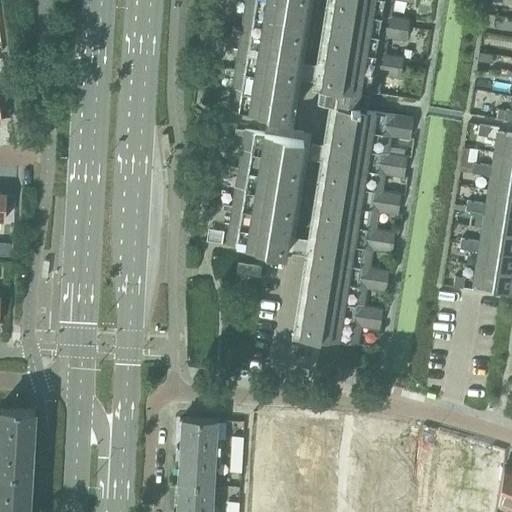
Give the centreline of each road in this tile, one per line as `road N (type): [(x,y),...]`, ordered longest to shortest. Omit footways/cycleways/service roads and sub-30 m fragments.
road 1 (secondary): [(118,500),(145,0)]
road 2 (residential): [(276,397),(317,115),(306,91),(320,0)]
road 3 (secondary): [(102,0),(80,382)]
road 4 (residential): [(148,511),(153,419),(174,391),(276,397)]
road 5 (residential): [(511,436),(373,404)]
road 6 (secondary): [(80,382),(74,511)]
road 7 (secondary): [(118,500),(80,382)]
